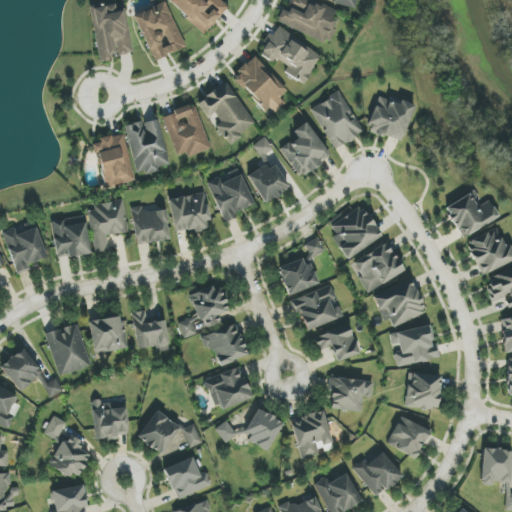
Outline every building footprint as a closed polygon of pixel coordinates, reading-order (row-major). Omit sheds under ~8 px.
[(166,0),(204,35),(228,8),(220,0),(166,0)] [(325,44),(340,12),(314,0),(289,0),(279,22),(325,44)] [(356,0),(331,0),(331,3),(355,9),(356,0)] [(186,46),(164,1),(133,16),(155,62),(186,46)] [(99,62),(112,60),(111,56),(132,53),(126,10),(115,12),(115,7),(113,7),(114,12),(106,13),(105,5),(91,7),(99,62)] [(322,56),(277,26),(258,53),(273,63),(276,59),(288,67),(285,72),(303,84),(322,56)] [(233,77),(270,117),(285,103),(280,98),(287,91),(254,56),(233,77)] [(256,125),(226,82),(198,102),(227,145),(256,125)] [(333,150),(363,134),(340,92),(311,108),(333,150)] [(400,143),(415,106),(391,97),(389,101),(380,97),(367,129),(400,143)] [(175,156),(186,153),(188,157),(210,150),(196,105),(163,115),(175,156)] [(125,126),(136,175),(170,167),(159,120),(143,123),(143,122),(125,126)] [(299,178),(330,158),(307,122),(292,131),(297,138),(280,149),(299,178)] [(134,181),(123,135),(94,141),(104,188),(134,181)] [(253,146),(261,158),(273,149),(265,137),(253,146)] [(248,176),(263,203),(289,190),(275,162),(248,176)] [(207,182),(223,223),(237,218),(235,212),(252,205),(238,170),(207,182)] [(445,208),(461,238),(499,218),(488,199),(481,203),(475,191),(445,208)] [(168,200),(176,235),(211,227),(203,192),(168,200)] [(127,233),(123,202),(89,207),(95,253),(109,251),(107,236),(127,233)] [(166,210),(151,212),(150,206),(131,208),(135,244),(169,241),(166,210)] [(348,257),(381,239),(364,207),(331,225),(348,257)] [(91,253),(84,216),(51,222),(57,259),(91,253)] [(16,235),(14,229),(1,233),(17,275),(30,270),(28,265),(47,258),(36,228),(16,235)] [(505,248),(496,229),(467,243),(482,275),(511,261),(511,249),(510,246),(505,248)] [(367,292),(403,273),(387,243),(351,262),(367,292)] [(315,287),(307,258),(278,267),(287,295),(315,287)] [(511,269),(485,279),(493,302),(504,299),(507,307),(511,305),(511,269)] [(373,297),(384,322),(389,319),(393,328),(426,313),(411,280),(373,297)] [(219,285),(190,296),(203,329),(221,323),(218,315),(229,311),(219,285)] [(343,318),(338,304),(337,304),(331,286),(288,301),(293,314),(300,311),(307,331),(343,318)] [(148,324),(145,311),(130,314),(139,350),(155,346),(156,353),(171,350),(164,320),(148,324)] [(89,322),(95,355),(128,348),(122,316),(89,322)] [(204,331),(199,316),(178,323),(183,338),(204,331)] [(511,352),(511,317),(500,320),(506,353),(511,352)] [(58,376),(90,367),(79,324),(46,333),(58,376)] [(219,366),(247,356),(235,324),(200,338),(205,351),(213,348),(219,366)] [(359,354),(348,324),(314,338),(319,352),(330,347),(336,363),(359,354)] [(390,334),(397,367),(440,358),(436,342),(434,343),(431,326),(390,334)] [(18,352),(0,366),(0,367),(20,392),(39,377),(18,352)] [(251,399),(240,368),(205,380),(217,412),(251,399)] [(442,377),(410,373),(405,406),(437,411),(442,377)] [(51,398),(63,391),(56,379),(44,386),(51,398)] [(329,410),(362,411),(363,397),(372,398),(372,380),(331,379),(329,410)] [(0,425),(8,429),(14,417),(9,415),(18,395),(0,386),(0,425)] [(127,435),(125,402),(92,403),(94,441),(119,439),(119,435),(127,435)] [(267,451),(283,423),(256,408),(242,434),(222,422),(215,434),(231,443),(236,433),(267,451)] [(189,449),(202,443),(193,425),(183,429),(155,411),(138,439),(162,455),(180,428),(189,449)] [(319,455),(317,448),(332,445),(324,411),(291,419),(300,460),(319,455)] [(66,423),(53,416),(44,435),(57,441),(66,423)] [(416,460),(430,432),(401,417),(386,444),(416,460)] [(8,452),(1,451),(2,435),(0,434),(0,466),(7,467),(8,452)] [(78,480),(91,455),(80,449),(84,442),(70,435),(66,444),(61,441),(49,465),(78,480)] [(511,456),(511,450),(482,449),(481,486),(492,486),(492,482),(506,483),(505,511),(511,511),(511,494),(510,494),(511,456)] [(375,498),(402,477),(380,450),(354,470),(375,498)] [(163,470),(176,501),(212,486),(206,472),(199,475),(192,457),(163,470)] [(0,510),(14,509),(13,494),(11,494),(9,473),(0,473),(0,510)] [(314,484),(328,511),(343,511),(344,511),(361,503),(346,474),(327,484),(324,479),(314,484)] [(52,491),(54,510),(49,511),(87,511),(84,486),(52,491)] [(279,509),(280,511),(320,511),(313,495),(279,509)] [(172,511),(208,511),(206,502),(172,511)]
